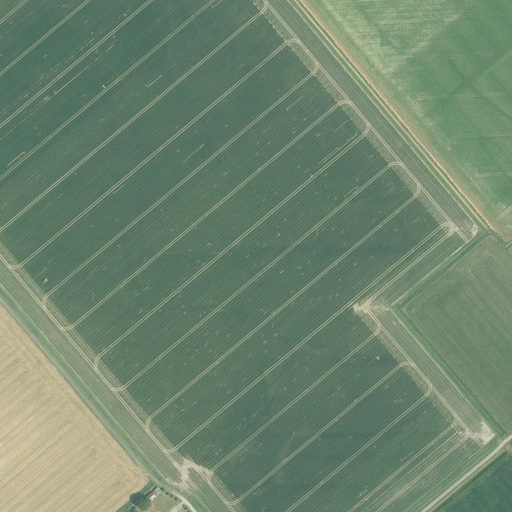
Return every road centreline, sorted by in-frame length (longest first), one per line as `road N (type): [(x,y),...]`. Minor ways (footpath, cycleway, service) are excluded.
road 1 (track): [(506,244),(300,0)]
road 2 (track): [(152,478),(0,299)]
